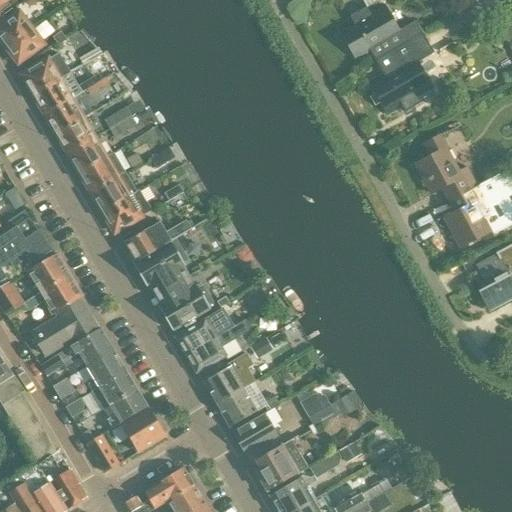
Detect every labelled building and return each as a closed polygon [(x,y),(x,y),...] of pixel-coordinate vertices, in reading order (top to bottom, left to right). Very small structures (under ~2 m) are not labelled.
[(0,0),(0,14),(10,7),(6,1),(7,0),(0,0)] [(354,24),(339,33),(340,34),(342,33),(359,62),(357,63),(357,64),(372,55),(376,62),(394,52),(423,34),(416,22),(398,32),(384,8),(386,6),(386,5),(370,14),(367,8),(350,18),(354,24)] [(0,25),(1,27),(0,26),(0,42),(4,49),(31,29),(26,22),(27,21),(20,11),(15,15),(12,10),(0,18),(0,25)] [(31,29),(4,49),(12,59),(13,59),(14,60),(15,59),(19,64),(45,44),(38,34),(36,36),(31,29)] [(60,33),(52,38),(58,46),(65,40),(60,33)] [(384,76),(369,85),(370,86),(372,85),(388,114),(387,114),(387,116),(402,107),(406,113),(422,103),(419,97),(434,89),(433,88),(431,89),(424,77),(426,76),(419,63),(428,57),(435,54),(423,34),(394,52),(376,62),(384,76)] [(22,75),(22,76),(33,95),(59,80),(70,73),(59,55),(48,61),(47,60),(22,75)] [(59,80),(33,95),(44,114),(70,99),(71,100),(81,94),(82,93),(97,84),(94,78),(79,88),(77,85),(70,73),(59,80)] [(70,99),(44,114),(56,134),(82,119),(71,100),(70,99)] [(104,122),(109,130),(128,118),(128,119),(131,117),(126,108),(104,122)] [(133,127),(128,119),(128,118),(109,130),(114,139),(133,127)] [(82,119),(56,134),(67,154),(93,139),(82,119)] [(430,158),(415,166),(430,194),(446,186),(453,199),(476,187),(476,186),(466,169),(458,173),(446,150),(439,138),(424,146),(430,158)] [(93,139),(67,154),(79,173),(105,158),(93,139)] [(105,158),(79,173),(91,193),(124,174),(112,154),(105,158)] [(165,165),(159,154),(150,160),(156,170),(165,165)] [(131,169),(141,163),(137,155),(127,161),(131,169)] [(459,211),(444,220),(460,248),(485,235),(488,240),(503,232),(503,231),(511,225),(511,209),(506,198),(511,194),(511,183),(506,172),(476,187),(453,199),(459,211)] [(124,174),(91,193),(102,213),(135,193),(124,174)] [(168,201),(183,192),(179,186),(164,195),(168,201)] [(135,193),(102,213),(114,234),(118,232),(136,221),(140,218),(152,211),(147,203),(145,204),(138,191),(135,193)] [(0,289),(9,283),(23,275),(27,272),(53,257),(50,253),(52,252),(38,231),(24,211),(6,224),(9,228),(0,234),(0,289)] [(136,221),(118,232),(125,244),(134,259),(135,262),(175,240),(192,230),(191,229),(189,226),(186,221),(166,233),(160,223),(143,233),(136,221)] [(135,262),(132,264),(133,264),(147,289),(153,298),(169,289),(188,278),(182,268),(185,266),(183,263),(187,261),(176,241),(175,240),(135,262)] [(511,246),(475,266),(478,271),(471,274),(490,310),(511,298),(511,246)] [(53,257),(27,272),(36,286),(32,288),(33,289),(37,297),(69,276),(64,269),(57,257),(56,255),(53,257)] [(37,297),(24,305),(28,312),(44,302),(53,316),(55,314),(81,298),(69,277),(69,276),(37,297)] [(169,289),(153,298),(159,308),(172,331),(210,309),(208,306),(212,303),(203,287),(198,289),(196,286),(194,288),(188,278),(169,289)] [(0,289),(0,307),(5,315),(23,303),(19,297),(9,283),(0,289)] [(57,319),(31,334),(45,357),(71,341),(73,345),(100,330),(81,298),(55,314),(57,319)] [(223,311),(177,338),(187,355),(233,328),(233,327),(223,311)] [(233,328),(187,355),(197,372),(224,356),(220,349),(242,336),(249,331),(250,329),(245,320),(233,327),(233,328)] [(73,346),(66,350),(71,359),(73,358),(77,355),(85,368),(113,350),(100,329),(100,330),(73,345),(73,346)] [(266,341),(252,348),(258,359),(271,351),(266,341)] [(51,360),(40,367),(44,374),(46,377),(53,372),(63,366),(63,365),(62,364),(68,360),(71,359),(66,350),(51,360)] [(113,350),(85,368),(92,381),(86,385),(90,393),(125,371),(113,350)] [(216,405),(243,389),(254,382),(247,369),(252,366),(246,355),(227,365),(229,368),(203,383),(216,405)] [(0,385),(14,377),(0,357),(0,385)] [(125,371),(90,393),(101,410),(108,406),(136,389),(125,371)] [(14,377),(0,385),(0,404),(1,407),(2,407),(2,406),(21,394),(22,394),(22,393),(24,392),(14,377)] [(74,393),(66,380),(53,388),(61,401),(74,393)] [(108,406),(103,409),(109,420),(106,421),(111,430),(119,425),(120,424),(147,407),(136,389),(108,406)] [(243,389),(216,405),(230,428),(257,412),(243,389)] [(267,413),(278,406),(272,395),(260,402),(267,413)] [(314,397),(300,405),(308,418),(330,406),(325,398),(314,397)] [(330,406),(308,418),(314,429),(353,406),(348,397),(330,407),(330,406)] [(80,399),(65,408),(72,419),(82,413),(83,405),(80,399)] [(9,418),(8,419),(16,433),(36,465),(48,483),(66,511),(85,498),(69,471),(62,476),(49,458),(56,454),(56,453),(56,452),(55,451),(29,406),(28,407),(9,418)] [(147,407),(120,424),(134,447),(138,454),(161,440),(162,439),(163,434),(162,433),(147,407)] [(264,415),(232,434),(245,455),(277,437),(264,415)] [(84,433),(81,434),(87,444),(89,443),(93,440),(88,433),(87,431),(84,433)] [(87,444),(102,469),(103,471),(105,474),(118,466),(119,465),(101,436),(94,441),(93,440),(89,443),(87,444)] [(308,468),(301,456),(292,440),(259,459),(263,467),(255,472),(267,492),(308,468)] [(285,488),(270,497),(278,511),(292,511),(316,499),(308,487),(317,482),(316,480),(321,477),(320,477),(338,466),(340,457),(337,452),(309,468),(314,476),(311,478),(302,476),(285,487),(285,488)] [(36,465),(21,476),(33,496),(42,511),(65,511),(66,511),(48,483),(36,465)] [(125,503),(124,504),(126,508),(127,511),(149,511),(167,502),(193,484),(185,471),(181,470),(180,470),(144,492),(143,493),(144,494),(149,501),(142,506),(136,497),(125,503)] [(21,476),(2,488),(17,510),(18,511),(42,511),(33,496),(21,476)] [(387,482),(371,491),(375,498),(391,489),(387,482)] [(173,511),(171,511),(190,511),(205,504),(193,484),(167,502),(173,511)] [(2,488),(0,489),(0,511),(18,511),(17,510),(2,488)] [(316,499),(292,511),(354,511),(355,511),(367,505),(359,491),(332,506),(325,494),(316,499)] [(383,495),(368,504),(372,511),(376,511),(389,505),(383,495)]
